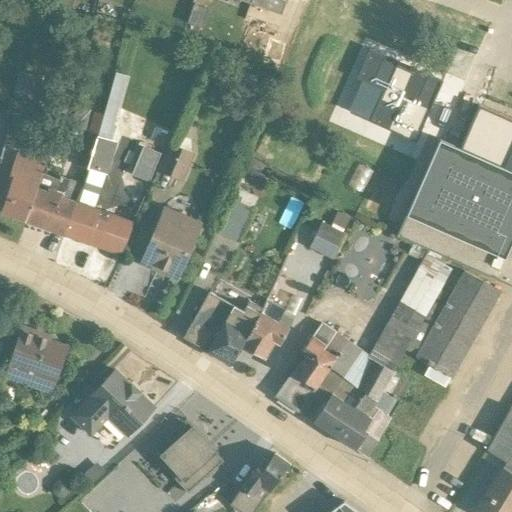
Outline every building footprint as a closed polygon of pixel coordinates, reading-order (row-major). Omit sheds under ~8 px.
[(249,0),(249,2),(280,13),(281,10),(284,0),(249,0)] [(94,29),(91,42),(105,45),(108,32),(94,29)] [(440,74),(367,45),(342,108),(414,138),(440,74)] [(122,97),(125,81),(111,81),(96,136),(87,167),(62,232),(62,233),(117,253),(131,219),(94,205),(105,174),(107,174),(119,142),(111,139),(114,124),(114,118),(117,118),(122,97)] [(45,87),(16,82),(14,95),(42,100),(45,87)] [(41,129),(45,104),(11,98),(7,123),(41,129)] [(87,167),(96,136),(85,133),(77,163),(87,167)] [(511,170),(438,138),(396,234),(511,285),(511,170)] [(141,141),(134,171),(153,176),(160,146),(141,141)] [(193,152),(168,141),(156,169),(181,180),(193,152)] [(0,206),(0,212),(24,220),(44,160),(15,150),(1,194),(4,195),(0,206)] [(68,180),(41,170),(24,220),(57,233),(62,233),(75,199),(72,198),(77,185),(68,181),(68,180)] [(256,195),(231,185),(213,230),(238,240),(256,195)] [(201,220),(162,204),(138,262),(176,279),(201,220)] [(321,221),(308,246),(330,257),(343,232),(341,231),(349,216),(335,209),(329,221),(331,222),(329,225),(321,221)] [(404,348),(439,286),(450,266),(424,252),(367,353),(320,320),(298,349),(303,352),(275,394),(297,410),(328,366),(363,391),(381,364),(391,370),(404,348)] [(400,265),(388,285),(397,291),(410,270),(400,265)] [(439,286),(404,348),(451,376),(499,291),(462,270),(450,292),(439,286)] [(229,363),(260,307),(246,299),(241,307),(209,289),(185,331),(209,345),(206,350),(229,363)] [(265,298),(240,344),(264,357),(273,342),(277,343),(287,326),(286,325),(301,297),(292,292),(283,308),(265,298)] [(50,332),(21,323),(2,375),(50,391),(66,343),(49,336),(50,332)] [(381,364),(363,391),(362,392),(334,435),(366,456),(390,416),(385,413),(394,399),(397,401),(409,380),(391,370),(381,364)] [(328,366),(297,410),(334,435),(362,392),(363,391),(328,366)] [(113,369),(68,414),(89,434),(106,417),(125,435),(152,406),(138,392),(138,391),(129,382),(128,383),(113,369)] [(2,383),(0,391),(0,397),(10,401),(14,386),(2,383)] [(511,472),(511,407),(509,406),(507,409),(485,448),(504,459),(501,465),(511,472)] [(221,459),(184,418),(150,449),(187,490),(221,459)] [(261,457),(229,503),(241,511),(251,511),(287,462),(273,452),(267,461),(261,457)] [(511,511),(511,472),(498,464),(471,508),(478,511),(511,511)] [(325,511),(358,511),(342,500),(325,511)]
